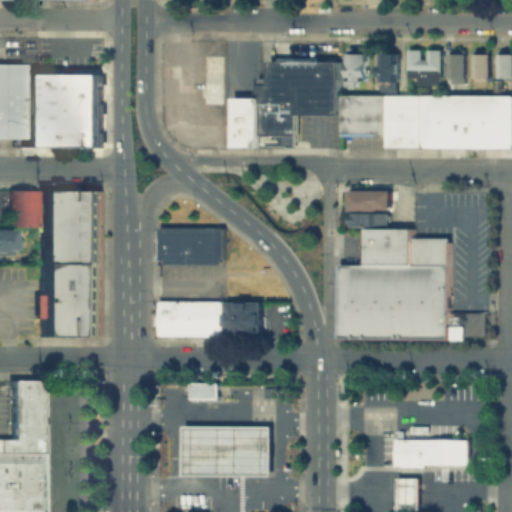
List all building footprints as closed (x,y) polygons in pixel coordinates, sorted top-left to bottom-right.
[(346,44),(358,44),(358,49),(366,49),(366,79),(357,79),(357,84),(346,84),(346,44)] [(450,45),(465,45),(465,79),(449,79),(450,45)] [(473,46),(490,45),(490,74),(473,74),(473,46)] [(410,47),(423,47),(423,56),(428,56),(429,47),(443,47),(443,76),(438,76),(438,83),(418,83),(418,76),(409,76),(410,47)] [(380,49),(398,49),(398,80),(380,80),(380,49)] [(498,50),(511,50),(511,74),(499,74),(498,50)] [(200,52),(218,52),(218,100),(200,100),(200,52)] [(255,75),(266,75),(266,57),(338,57),(338,113),(295,113),(295,134),(293,134),(293,144),(258,144),(258,91),(255,91),(255,75)] [(19,70),(103,70),(103,144),(19,144),(19,70)] [(340,93),(383,93),(383,133),(340,133),(340,93)] [(383,93),(420,93),(420,145),(383,145),(383,133),(383,93)] [(420,93),(511,93),(511,145),(420,145),(420,93)] [(230,94),(256,94),(256,146),(230,146),(230,94)] [(7,191),(36,191),(36,226),(7,226),(7,191)] [(36,191),(103,191),(103,262),(36,262),(36,226),(36,191)] [(354,194),(418,194),(418,224),(354,224),(354,194)] [(157,226),(221,226),(221,263),(157,263),(157,226)] [(0,227),(0,253),(8,253),(7,228),(0,227)] [(370,227),(416,227),(416,237),(453,237),(453,312),(488,312),(488,336),(344,336),(344,266),(370,266),(370,227)] [(103,262),(103,338),(36,338),(36,271),(36,262),(103,262)] [(224,300),(259,300),(259,337),(224,337),(224,300)] [(157,301),(221,301),(221,333),(157,333),(157,301)] [(8,381),(39,381),(39,511),(0,511),(0,440),(8,440),(8,381)] [(193,385),(219,385),(219,399),(193,399),(193,385)] [(189,427),(275,427),(275,476),(189,476),(189,427)] [(397,440),(471,440),(471,465),(428,465),(428,467),(397,467),(397,440)] [(399,476),(421,476),(421,510),(399,510),(399,476)]
